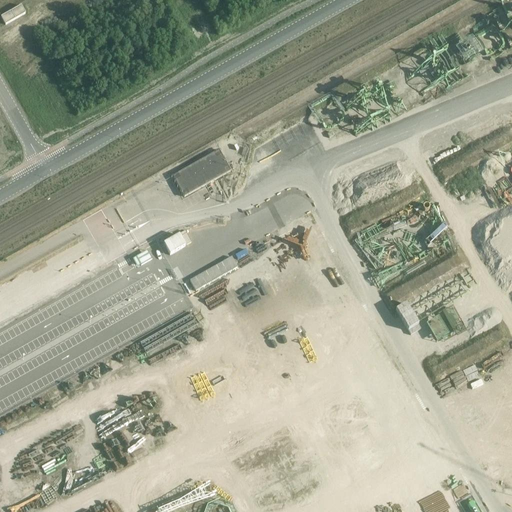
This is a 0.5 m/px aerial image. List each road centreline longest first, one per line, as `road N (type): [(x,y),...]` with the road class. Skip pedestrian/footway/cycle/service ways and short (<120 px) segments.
road 1 (unknown): [(503,511),(303,181)]
road 2 (unclassified): [(45,171),(347,0)]
road 3 (unknown): [(418,128),(511,311)]
road 4 (unknown): [(303,181),(418,128)]
